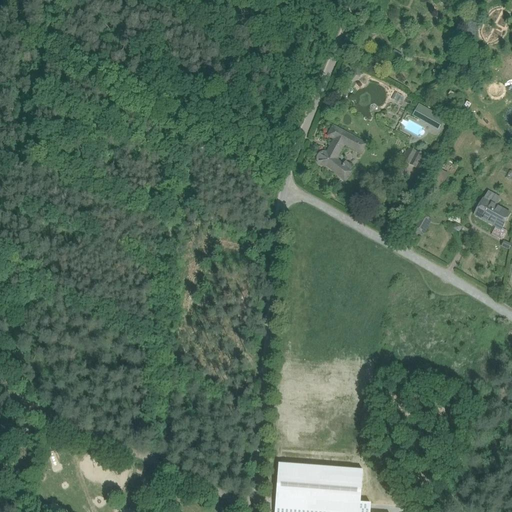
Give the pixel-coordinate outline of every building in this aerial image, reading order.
[(417,62),(411,59),(407,66),(413,69),(417,62)] [(358,72),(348,75),(351,83),(361,80),(358,72)] [(444,121),(418,107),(412,119),(438,132),(444,121)] [(328,136),(335,140),(327,154),(325,153),(323,153),(321,154),(320,155),(318,157),(317,160),(318,163),(319,165),(322,167),(326,167),(344,181),(351,172),(336,160),(344,146),(361,155),(366,145),(333,126),(328,136)] [(428,160),(409,149),(402,161),(422,171),(428,160)] [(488,193),(484,200),(496,207),(500,200),(488,193)] [(484,200),(483,199),(473,216),(495,228),(501,231),(502,230),(510,215),(496,207),(484,200)] [(413,229),(423,235),(432,221),(421,215),(413,229)] [(506,232),(502,230),(501,231),(495,228),(491,236),(501,241),(506,232)] [(511,246),(504,243),(501,247),(509,251),(511,246)]
